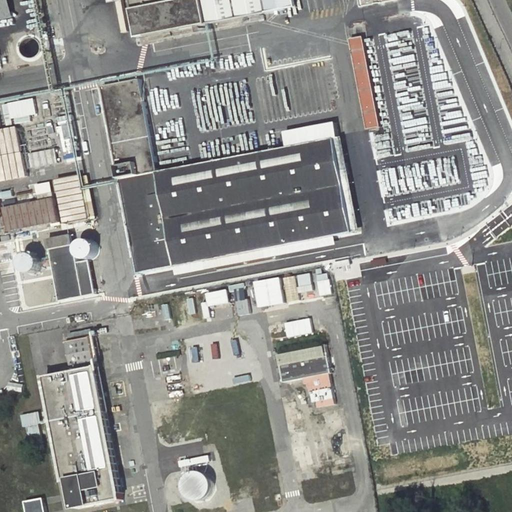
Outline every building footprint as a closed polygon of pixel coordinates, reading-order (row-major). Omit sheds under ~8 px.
[(143,41),(264,20),(260,0),(135,0),(136,0),(126,2),(134,43),(143,41)] [(291,0),(260,0),(264,20),(294,14),(291,0)] [(365,47),(350,50),(364,132),(379,129),(365,47)] [(132,274),(337,236),(351,234),(354,234),(351,216),(338,138),(278,149),(276,136),(217,146),(219,160),(152,173),(136,86),(97,93),(132,274)] [(0,109),(0,126),(40,120),(36,98),(0,104),(0,109),(0,110),(0,109)] [(53,101),(57,128),(65,127),(60,100),(53,101)] [(0,185),(21,182),(11,134),(0,136),(0,185)] [(48,153),(31,154),(32,167),(48,166),(48,153)] [(72,183),(74,195),(84,193),(82,181),(72,183)] [(47,187),(56,231),(81,226),(75,197),(74,195),(72,183),(47,187)] [(75,197),(81,226),(90,225),(85,196),(75,197)] [(360,232),(357,215),(351,216),(354,234),(360,232)] [(339,245),(352,241),(351,234),(337,236),(339,245)] [(40,244),(51,303),(52,307),(88,300),(82,264),(70,265),(66,240),(40,244)] [(72,254),(73,258),(74,259),(78,262),(80,262),(84,262),(87,260),(88,258),(89,255),(89,253),(88,249),(86,247),(82,245),(79,245),(77,246),(74,248),(72,252),(72,254)] [(261,259),(290,255),(289,248),(260,251),(261,259)] [(293,301),(300,300),(299,294),(315,290),(312,273),(288,278),(293,301)] [(285,279),(258,282),(261,309),(288,305),(285,279)] [(229,290),(208,295),(211,308),(233,302),(229,290)] [(285,324),(288,339),(316,333),(313,318),(285,324)] [(214,334),(183,338),(185,349),(215,345),(214,334)] [(44,378),(69,373),(96,367),(90,335),(64,341),(36,347),(40,374),(43,373),(44,378)] [(279,380),(326,370),(322,342),(273,352),(279,380)] [(165,369),(185,368),(184,357),(164,359),(165,369)] [(249,379),(246,362),(239,364),(242,381),(249,379)] [(121,499),(96,367),(69,373),(44,378),(63,482),(70,480),(74,509),(121,499)] [(301,401),(313,462),(343,455),(332,395),(301,401)] [(181,418),(174,419),(175,423),(162,426),(170,464),(174,463),(179,488),(205,482),(206,485),(230,480),(219,423),(224,422),(222,411),(217,412),(216,411),(196,415),(194,406),(184,408),(187,421),(182,422),(181,418)] [(28,439),(44,436),(40,413),(23,416),(28,439)] [(27,502),(28,511),(48,511),(47,499),(27,502)]
